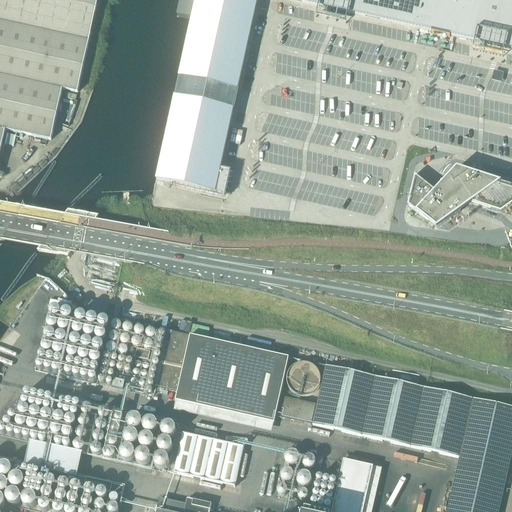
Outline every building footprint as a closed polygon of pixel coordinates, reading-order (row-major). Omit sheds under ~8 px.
[(0,0),(0,154),(5,130),(51,141),(62,90),(77,93),(89,42),(98,0),(0,0)] [(156,179),(156,181),(163,183),(165,183),(167,184),(169,184),(171,184),(173,185),(174,185),(175,185),(175,188),(224,199),(225,193),(227,186),(228,178),(230,173),(220,170),(239,85),(255,12),(257,4),(257,0),(195,0),(192,20),(156,179)] [(285,0),(355,15),(414,28),(420,0),(285,0)] [(511,0),(420,0),(414,28),(511,49),(511,0)] [(15,137),(7,135),(5,145),(13,147),(15,137)] [(436,230),(461,212),(469,206),(472,204),(501,213),(511,205),(511,186),(469,173),(456,169),(444,183),(435,192),(414,176),(407,207),(436,230)] [(112,329),(114,330),(116,330),(118,329),(119,327),(120,325),(120,323),(119,322),(117,320),(115,320),(113,320),(111,321),(110,323),(110,325),(110,326),(111,328),(112,329)] [(124,332),(126,333),(128,333),(130,332),(131,331),(132,329),(131,327),(130,325),(129,324),(127,323),(125,323),(123,324),(122,326),(122,328),(122,330),(123,331),(124,332)] [(136,335),(137,336),(139,336),(141,335),(143,333),(143,331),(143,329),(142,328),(140,326),(139,326),(137,326),(135,327),(134,329),(133,330),(133,332),(134,334),(136,335)] [(147,338),(149,338),(151,338),(153,338),(154,336),(155,334),(155,332),(154,330),(152,329),(150,329),(148,329),(146,330),(145,331),(145,333),(145,335),(146,337),(147,338)] [(110,341),(112,342),(114,342),(116,341),(117,339),(118,337),(118,336),(117,334),(115,332),(113,332),(111,332),(109,333),(108,335),(108,337),(108,338),(109,340),(110,341)] [(175,401),(272,424),(288,359),(172,332),(159,389),(177,393),(175,401)] [(121,344),(123,345),(125,345),(127,344),(128,342),(129,340),(129,338),(128,337),(126,335),(124,335),(122,335),(121,336),(119,338),(119,339),(119,341),(120,343),(121,344)] [(133,347),(135,347),(137,347),(138,347),(140,345),(140,343),(140,341),(139,339),(138,338),(136,338),(134,338),(132,339),(131,340),(130,342),(131,344),(131,346),(133,347)] [(145,349),(147,350),(149,350),(150,349),(152,347),(152,346),(152,344),(151,342),(150,341),(148,340),(146,340),(144,341),(143,343),(142,345),(143,347),(144,348),(145,349)] [(107,353),(109,353),(111,353),(113,352),(114,351),(115,349),(115,347),(114,345),(112,344),(110,343),(108,343),(106,345),(105,346),(105,348),(105,350),(106,351),(107,353)] [(119,355),(121,356),(123,356),(124,355),(126,353),(126,352),(126,350),(125,348),(124,347),(122,346),(120,346),(118,347),(117,349),(116,351),(116,352),(117,354),(119,355)] [(135,358),(141,359),(148,361),(150,353),(143,351),(137,350),(135,358)] [(294,394),(300,397),(306,397),(312,395),(317,390),(320,384),(320,378),(318,371),(313,367),(307,364),(300,364),(294,366),(289,371),(287,377),(287,383),(289,389),(294,394)] [(312,426),(459,459),(447,511),(498,511),(511,452),(511,409),(326,367),(312,426)] [(112,388),(123,391),(123,388),(125,383),(114,380),(112,388)] [(21,406),(24,407),(26,407),(29,407),(31,405),(33,403),(33,400),(33,398),(32,395),(29,393),(26,392),(23,393),(20,395),(19,397),(18,400),(19,403),(21,406)] [(38,407),(40,408),(42,409),(45,408),(47,407),(48,405),(49,402),(48,400),(47,398),(45,396),(42,396),(40,396),(38,397),(36,399),(35,402),(36,405),(38,407)] [(286,399),(281,419),(311,426),(316,405),(286,399)] [(63,414),(66,416),(68,416),(71,415),(73,414),(75,412),(75,409),(75,406),(74,404),(71,402),(68,401),(65,401),(62,403),(61,406),(60,409),(61,412),(63,414)] [(272,424),(175,401),(174,406),(173,410),(259,431),(270,433),(271,430),(272,424)] [(80,416),(82,417),(84,417),(86,416),(88,415),(89,413),(89,411),(89,409),(88,407),(86,406),(83,405),(81,406),(79,407),(78,409),(78,412),(78,414),(80,416)] [(26,422),(29,423),(31,423),(34,423),(36,421),(37,419),(38,416),(37,414),(36,411),(33,410),(30,409),(28,410),(25,412),(24,414),(23,417),(24,420),(26,422)] [(97,420),(99,421),(101,421),(103,421),(105,420),(106,418),(107,416),(106,414),(105,412),(103,410),(101,410),(98,410),(96,412),(95,414),(95,416),(96,418),(97,420)] [(1,422),(1,425),(2,430),(5,433),(9,435),(13,435),(17,434),(20,431),(21,427),(21,423),(20,419),(17,416),(13,415),(9,415),(6,416),(3,419),(1,422)] [(46,427),(48,429),(51,429),(54,428),(56,427),(57,425),(58,422),(57,419),(56,417),(53,415),(50,415),(47,415),(45,417),(44,420),(43,422),(44,425),(46,427)] [(125,428),(128,430),(131,430),(133,430),(135,428),(137,426),(138,423),(137,421),(136,418),(133,416),(130,415),(127,416),(125,417),(123,420),(123,423),(123,426),(125,428)] [(62,431),(64,432),(67,432),(69,432),(71,430),(73,428),(73,425),(73,423),(71,420),(69,418),(66,418),(63,419),(61,420),(59,423),(59,426),(60,428),(62,431)] [(77,428),(79,429),(82,430),(84,429),(85,428),(86,426),(87,424),(87,422),(85,420),(83,418),(81,418),(79,418),(77,420),(75,422),(75,424),(76,427),(77,428)] [(141,432),(143,433),(146,434),(149,433),(151,432),(152,429),(153,427),(153,424),(151,421),(149,420),(146,419),(143,419),(140,421),(138,424),(138,427),(139,430),(141,432)] [(95,432),(97,433),(99,433),(101,433),(103,431),(104,430),(104,428),(104,426),(103,423),(101,422),(98,421),(96,422),(94,423),(93,426),(92,428),(93,430),(95,432)] [(159,437),(161,438),(164,438),(167,438),(169,436),(170,434),(171,431),(171,429),(169,426),(167,424),(164,423),(161,424),(158,426),(157,428),(156,431),(157,434),(159,437)] [(24,439),(26,440),(29,441),(31,440),(33,438),(35,436),(35,434),(35,431),(33,429),(31,427),(28,426),(25,427),(23,429),(21,431),(21,434),(22,437),(24,439)] [(74,440),(76,441),(79,441),(81,441),(82,439),(83,438),(84,436),(84,434),(82,431),(80,430),(78,429),(76,430),(74,431),(72,434),(72,436),(73,438),(74,440)] [(42,443),(45,444),(47,445),(50,444),(52,443),(53,440),(54,438),(53,435),(52,433),(49,431),(46,431),(43,431),(41,433),(40,435),(39,438),(40,441),(42,443)] [(122,445),(124,446),(127,447),(129,446),(132,445),(133,442),(134,440),(134,437),(132,434),(130,432),(127,432),(123,432),(121,434),(119,437),(119,440),(120,443),(122,445)] [(92,444),(94,445),(96,445),(98,444),(100,443),(101,441),(101,439),(101,437),(100,435),(98,434),(96,433),(93,434),(91,435),(90,437),(90,440),(90,442),(92,444)] [(57,447),(60,448),(62,449),(65,448),(67,447),(68,444),(69,442),(68,439),(67,437),(64,435),(62,434),(59,435),(56,437),(55,439),(55,442),(55,445),(57,447)] [(174,474),(235,488),(243,451),(244,448),(183,434),(174,474)] [(137,448),(140,449),(143,450),(145,449),(147,448),(149,445),(150,443),(149,440),(148,437),(145,435),(142,435),(139,435),(137,437),(135,440),(135,443),(135,446),(137,448)] [(156,453),(158,454),(161,455),(164,454),(166,452),(167,450),(168,448),(168,445),(166,442),(164,440),(161,439),(158,440),(155,442),(153,444),(153,447),(154,450),(156,453)] [(72,452),(74,453),(76,453),(78,452),(80,451),(81,449),(82,447),(81,445),(80,443),(78,442),(76,441),(73,442),(71,443),(70,445),(70,448),(70,450),(72,452)] [(90,456),(92,457),(94,458),(96,457),(98,456),(99,454),(99,452),(99,450),(98,448),(96,446),(93,446),(91,446),(89,448),(88,450),(87,452),(88,455),(90,456)] [(118,460),(121,462),(123,462),(126,461),(128,460),(130,458),(130,455),(130,453),(129,450),(126,448),(123,447),(120,448),(117,449),(116,452),(115,455),(116,458),(118,460)] [(134,464),(136,465),(139,466),(142,465),(144,463),(145,461),(146,459),(146,456),(144,453),(142,451),(139,451),(136,451),(133,453),(131,455),(131,458),(132,461),(134,464)] [(152,468),(155,470),(157,470),(160,469),(162,468),(164,466),(164,463),(164,460),(163,458),(160,456),(157,455),(154,455),(151,457),(150,460),(149,463),(150,466),(152,468)] [(286,465),(285,475),(300,475),(300,476),(309,477),(310,468),(315,468),(316,459),(305,458),(305,464),(299,464),(299,465),(286,465)] [(362,511),(373,468),(343,461),(331,511),(362,511)] [(7,487),(9,489),(12,489),(14,488),(17,487),(18,485),(19,482),(19,480),(17,477),(15,475),(12,474),(8,475),(6,476),(4,479),(4,482),(5,485),(7,487)] [(40,489),(43,490),(45,490),(47,490),(48,488),(50,487),(50,485),(50,483),(49,480),(47,479),(44,478),(42,479),(40,481),(39,483),(38,485),(39,487),(40,489)] [(54,492),(57,493),(59,493),(61,493),(62,492),(64,490),(64,488),(64,486),(62,484),(60,482),(58,482),(56,482),(54,484),(52,486),(52,488),(53,490),(54,492)] [(67,495),(69,496),(71,496),(73,496),(75,494),(76,493),(76,491),(76,489),(75,486),(73,485),(70,484),(68,485),(66,486),(65,489),(65,491),(65,493),(67,495)] [(81,498),(83,499),(85,499),(87,499),(89,497),(90,496),(90,494),(90,492),(89,489),(87,488),(84,488),(82,488),(80,490),(79,492),(78,494),(79,496),(81,498)] [(3,504),(6,505),(8,505),(11,505),(13,503),(15,501),(15,498),(15,496),(14,493),(11,491),(8,490),(5,491),(2,493),(1,495),(0,498),(1,501),(3,504)] [(38,501),(40,502),(42,502),(44,502),(46,500),(47,499),(47,497),(47,495),(46,492),(44,491),(41,490),(39,491),(37,492),(36,495),(36,497),(36,499),(38,501)] [(19,506),(22,508),(25,508),(27,507),(29,506),(31,504),(32,501),(31,499),(30,496),(27,494),(24,493),(21,494),(19,495),(17,498),(17,501),(17,504),(19,506)] [(52,504),(54,505),(56,506),(58,505),(60,504),(61,502),(61,500),(61,498),(60,496),(58,494),(55,494),(53,494),(51,496),(50,498),(50,500),(50,502),(52,504)] [(64,507),(66,508),(68,508),(70,508),(72,507),(73,505),(73,503),(73,501),(72,499),(70,497),(67,497),(65,497),(63,499),(62,501),(62,503),(62,505),(64,507)] [(184,511),(186,505),(159,499),(156,511),(184,511)] [(78,510),(80,511),(82,511),(85,511),(86,510),(87,508),(88,506),(88,504),(86,502),(84,500),(82,500),(79,500),(77,502),(76,504),(76,506),(77,508),(78,510)] [(34,511),(43,511),(44,511),(45,509),(44,506),(43,504),(41,503),(39,502),(36,503),(34,504),(33,506),(33,509),(33,511),(34,511)] [(91,511),(99,511),(101,510),(101,508),(101,506),(99,504),(97,502),(95,502),(93,502),(91,504),(89,506),(89,508),(90,511),(91,511)]
